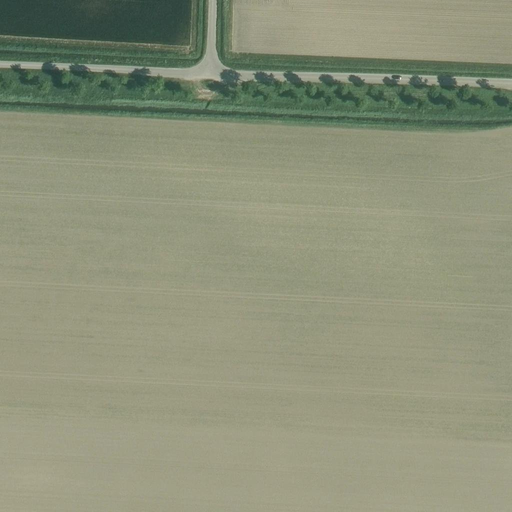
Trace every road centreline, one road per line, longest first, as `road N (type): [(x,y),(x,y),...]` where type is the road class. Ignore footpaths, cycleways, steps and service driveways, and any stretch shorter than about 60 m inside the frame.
road 1 (tertiary): [(511,85),(210,75)]
road 2 (unclassified): [(0,65),(210,75)]
